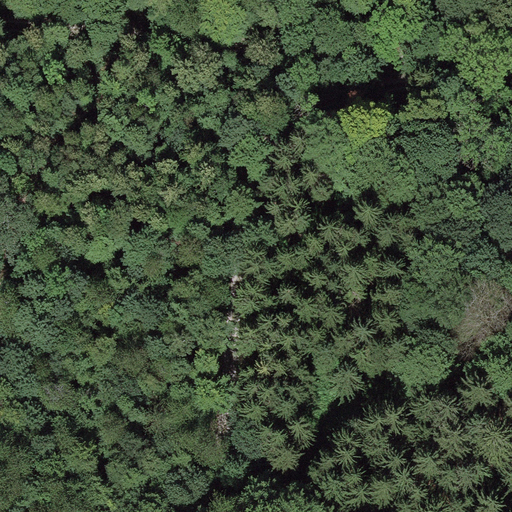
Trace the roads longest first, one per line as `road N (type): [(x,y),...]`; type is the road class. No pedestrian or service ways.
road 1 (track): [(445,67),(306,111),(276,138),(251,191),(224,386),(225,437),(281,490),(331,511)]
road 2 (track): [(511,68),(0,26)]
